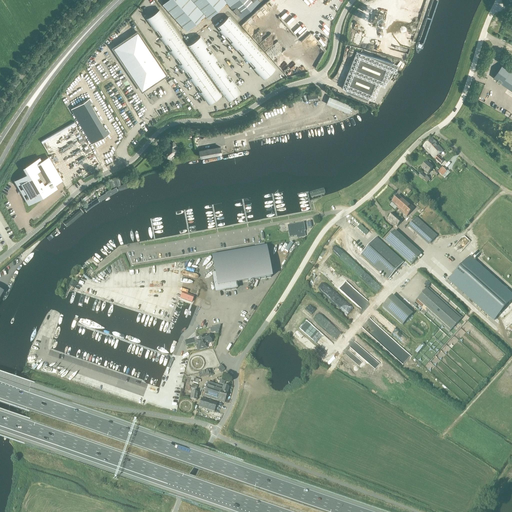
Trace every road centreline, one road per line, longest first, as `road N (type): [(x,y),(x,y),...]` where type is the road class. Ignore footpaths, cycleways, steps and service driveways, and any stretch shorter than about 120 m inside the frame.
road 1 (unclassified): [(214,433),(232,403),(238,363),(322,232),(456,109),(495,6)]
road 2 (unclassified): [(0,260),(84,185),(136,156),(158,130),(234,116),(317,77),(353,0)]
road 3 (motorway): [(349,511),(0,389)]
road 4 (motorway): [(0,417),(274,511)]
road 5 (unknown): [(206,294),(156,395),(42,356)]
road 6 (unclassified): [(416,511),(214,433)]
road 7 (unclassified): [(0,104),(89,0)]
